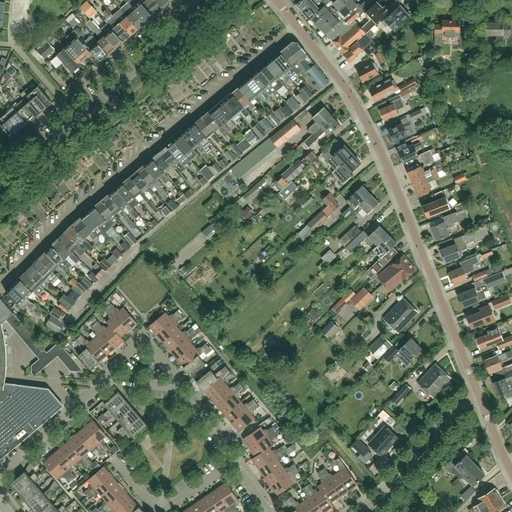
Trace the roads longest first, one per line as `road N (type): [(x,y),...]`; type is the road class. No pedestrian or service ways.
road 1 (residential): [(475,394),(372,139),(294,23)]
road 2 (residential): [(0,281),(294,23)]
road 3 (unclassified): [(83,114),(215,0)]
road 4 (residential): [(356,511),(475,394)]
road 5 (residential): [(65,94),(176,0)]
road 6 (residential): [(0,470),(108,381)]
